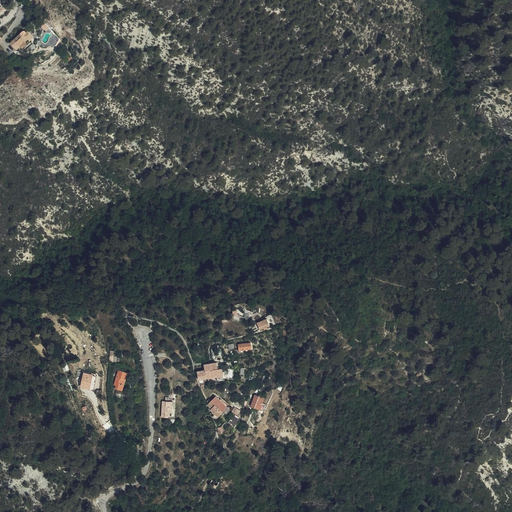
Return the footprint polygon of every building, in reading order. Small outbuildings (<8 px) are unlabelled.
[(19,51),(22,48),(27,43),(30,40),(32,43),(36,39),(30,33),(28,34),(25,32),(12,44),(19,51)] [(257,326),(259,333),(263,332),(267,330),(270,330),(268,322),(257,326)] [(219,365),(216,366),(212,366),(213,374),(214,377),(220,376),(221,379),(221,381),(227,380),(225,368),(219,369),(219,365)] [(128,377),(130,378),(131,373),(122,370),(118,384),(120,385),(119,389),(125,391),(128,377)] [(206,372),(198,374),(200,382),(208,380),(207,378),(207,375),(206,372)] [(86,392),(96,392),(97,378),(87,378),(86,392)] [(255,395),(251,407),(261,411),(263,404),(265,399),(255,395)] [(220,409),(220,408),(217,405),(214,402),(210,407),(211,408),(214,413),(215,414),(220,409)] [(170,420),(170,415),(171,409),(174,408),(174,404),(164,404),(163,420),(170,420)] [(228,409),(223,404),(220,408),(220,409),(224,413),(225,412),(228,409)] [(241,411),(236,408),(233,413),(233,414),(238,417),(239,416),(241,411)] [(214,416),(217,420),(220,418),(224,413),(220,409),(215,414),(214,415),(214,416)] [(213,481),(211,485),(218,489),(220,486),(213,481)]
